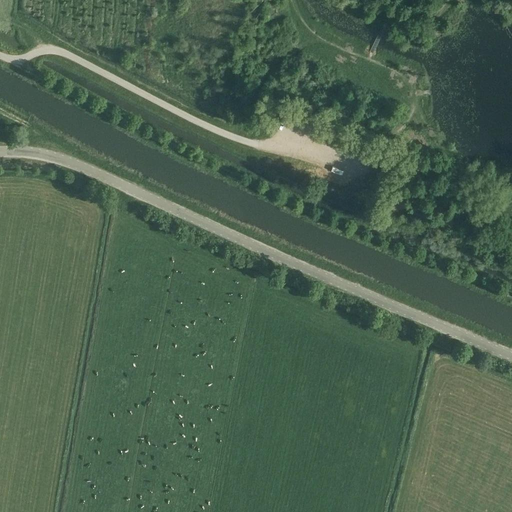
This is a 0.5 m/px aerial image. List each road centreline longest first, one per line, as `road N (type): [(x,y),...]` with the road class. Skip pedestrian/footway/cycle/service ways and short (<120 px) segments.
road 1 (tertiary): [(511,356),(97,174),(50,156),(0,151)]
road 2 (unclassified): [(0,55),(18,61),(62,52),(258,146)]
road 3 (track): [(258,146),(345,159),(394,146)]
